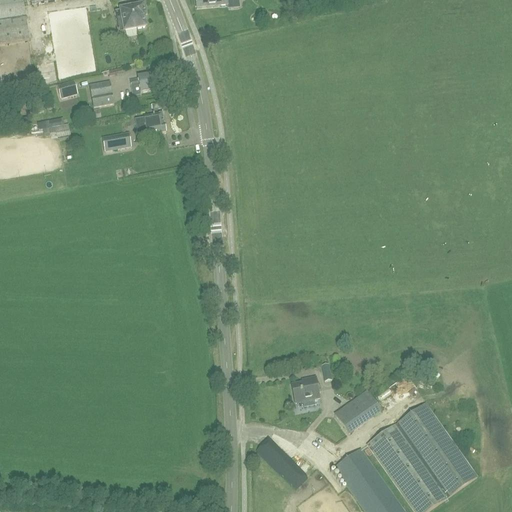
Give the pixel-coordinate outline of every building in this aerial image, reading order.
[(0,0),(0,45),(29,41),(22,0),(0,0)] [(195,0),(196,8),(227,6),(227,2),(239,1),(238,0),(195,0)] [(118,33),(145,28),(143,18),(145,18),(143,6),(114,12),(118,33)] [(44,56),(34,56),(33,64),(44,64),(44,56)] [(157,84),(155,75),(137,78),(137,80),(129,81),(131,88),(139,87),(140,94),(158,90),(158,88),(157,83),(157,84)] [(61,98),(77,94),(74,82),(58,86),(61,98)] [(94,108),(114,105),(110,82),(90,86),(94,108)] [(91,120),(101,118),(99,109),(90,111),(91,120)] [(162,117),(160,115),(144,118),(134,120),(138,136),(147,135),(147,137),(166,134),(164,125),(162,117)] [(57,128),(59,137),(70,135),(68,126),(57,128)] [(106,151),(124,148),(131,147),(128,133),(103,138),(106,151)] [(108,161),(94,163),(97,180),(111,177),(108,161)] [(329,366),(321,367),(324,383),(332,381),(329,366)] [(295,404),(320,399),(316,379),(308,380),(308,383),(291,386),(295,404)] [(406,382),(392,392),(398,400),(412,389),(406,382)] [(348,436),(381,412),(367,393),(334,416),(348,436)] [(389,398),(384,400),(388,408),(393,405),(389,398)] [(413,511),(429,511),(448,499),(477,478),(425,404),(396,425),(366,446),(413,511)] [(307,479),(276,448),(268,440),(256,452),(279,475),(280,474),(296,490),(307,479)] [(364,511),(403,511),(360,451),(334,469),(364,511)]
